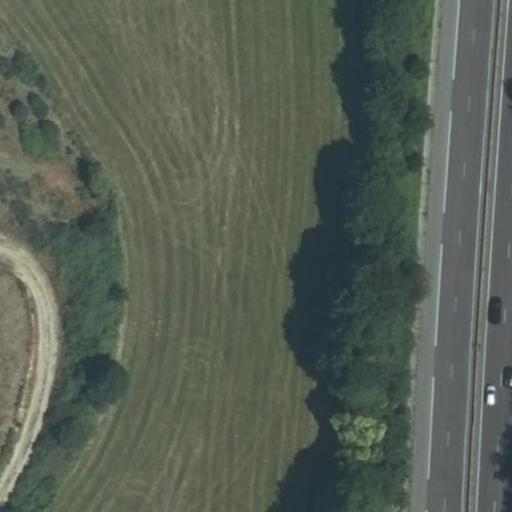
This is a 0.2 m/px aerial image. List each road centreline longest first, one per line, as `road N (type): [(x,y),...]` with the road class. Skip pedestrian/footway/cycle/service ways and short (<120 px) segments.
road 1 (trunk): [(475,0),(444,511)]
road 2 (trunk): [(495,511),(511,254)]
